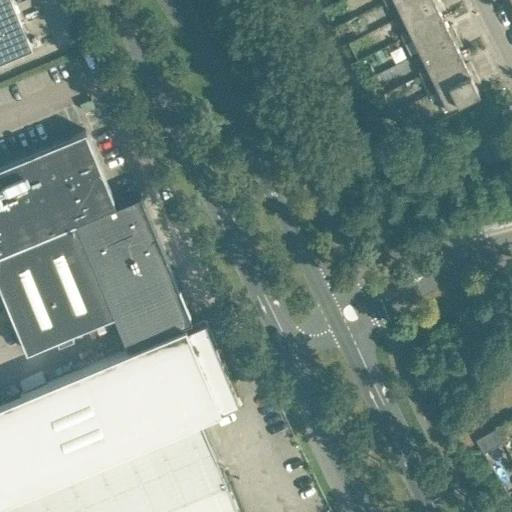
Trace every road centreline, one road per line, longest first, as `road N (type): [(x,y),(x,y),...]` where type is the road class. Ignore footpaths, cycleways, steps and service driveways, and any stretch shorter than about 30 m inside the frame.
road 1 (secondary): [(117,0),(283,350)]
road 2 (secondary): [(334,321),(178,0)]
road 3 (secondary): [(427,511),(334,321)]
road 4 (tertiary): [(334,321),(467,255),(511,244)]
road 5 (secondary): [(283,350),(363,511)]
